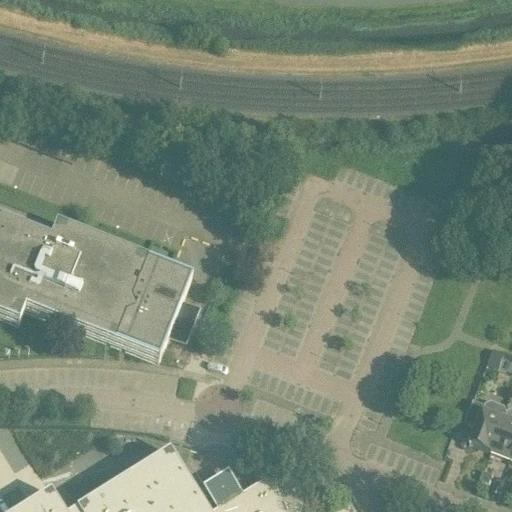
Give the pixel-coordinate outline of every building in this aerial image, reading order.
[(158,370),(192,284),(172,276),(0,208),(0,324),(19,332),(24,317),(106,349),(158,370)] [(490,368),(508,373),(511,357),(511,356),(494,352),(490,368)] [(489,456),(505,415),(503,410),(491,406),(486,408),(485,410),(473,405),(465,428),(476,432),(470,449),(489,456)] [(511,464),(511,461),(511,413),(510,413),(505,415),(489,456),(511,464)] [(306,511),(308,509),(310,501),(310,493),(308,487),(303,482),(298,478),(291,476),(283,476),(277,477),(272,479),(244,497),(229,473),(205,488),(219,511),(218,511),(207,511),(171,454),(78,511),(58,511),(49,496),(22,511),(306,511)] [(483,476),(480,485),(489,488),(492,479),(483,476)]
